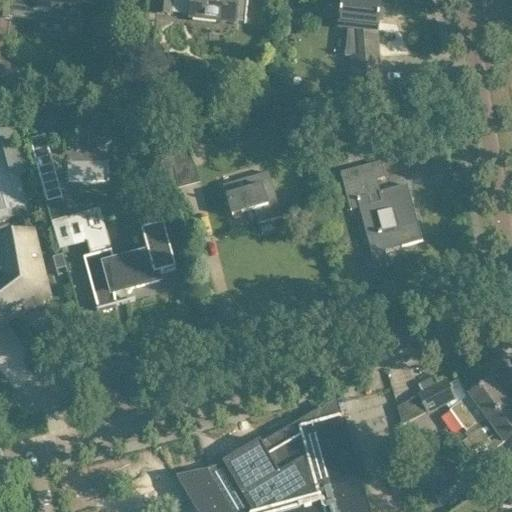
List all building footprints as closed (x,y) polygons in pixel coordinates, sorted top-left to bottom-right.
[(0,0),(0,19),(12,21),(13,18),(37,21),(37,23),(80,28),(83,0),(0,0)] [(157,0),(156,15),(171,16),(171,13),(190,15),(189,18),(217,21),(235,23),(245,25),(245,24),(248,0),(187,0),(187,3),(172,1),(172,0),(157,0)] [(340,20),(339,29),(348,30),(345,58),(351,58),(352,72),(354,87),(361,86),(381,85),(379,69),(378,55),(376,33),(377,33),(381,5),(342,0),(340,20)] [(0,90),(8,91),(10,66),(0,65),(0,90)] [(341,84),(328,85),(329,87),(329,98),(342,97),(341,84)] [(19,124),(0,129),(0,139),(2,146),(23,140),(19,124)] [(184,131),(165,136),(173,166),(192,161),(184,131)] [(45,137),(29,141),(38,172),(54,168),(45,137)] [(367,140),(353,144),(355,154),(370,150),(367,140)] [(379,193),(376,181),(385,179),(381,163),(340,174),(351,211),(359,209),(372,256),(423,242),(407,186),(379,193)] [(54,168),(38,172),(43,189),(46,203),(53,226),(68,222),(67,219),(61,199),(62,199),(59,185),(54,168)] [(245,180),(223,187),(226,197),(227,198),(232,218),(243,214),(254,211),(258,225),(282,218),(276,199),(269,173),(245,180)] [(92,257),(84,259),(97,308),(98,307),(98,310),(96,311),(96,312),(120,306),(119,304),(116,305),(115,303),(116,303),(114,294),(125,291),(125,292),(126,294),(128,294),(130,293),(131,292),(131,291),(131,289),(136,288),(137,288),(159,282),(159,281),(157,281),(155,276),(176,270),(164,225),(152,229),(143,232),(147,247),(146,247),(148,255),(115,265),(111,252),(107,253),(105,248),(110,247),(107,238),(105,231),(86,236),(88,243),(92,257)] [(0,273),(1,277),(0,277),(0,325),(6,322),(24,310),(23,308),(25,307),(26,308),(31,305),(31,304),(32,303),(33,305),(35,304),(48,295),(31,235),(16,243),(17,247),(0,255),(0,273)] [(62,255),(53,258),(56,271),(61,270),(65,269),(66,268),(62,255)] [(439,387),(434,377),(418,385),(424,395),(397,409),(402,427),(406,425),(455,399),(446,383),(439,387)] [(467,434),(508,405),(490,381),(450,411),(467,434)] [(195,511),(369,511),(350,441),(345,421),(343,422),(340,410),(338,404),(337,401),(311,416),(303,420),(262,444),(260,441),(223,463),(224,466),(216,468),(208,470),(179,478),(177,479),(195,511)] [(467,435),(466,436),(468,439),(477,451),(489,442),(495,450),(504,444),(509,440),(511,437),(511,410),(508,405),(487,420),(467,434),(467,435)] [(475,462),(430,494),(441,508),(485,476),(475,462)]
